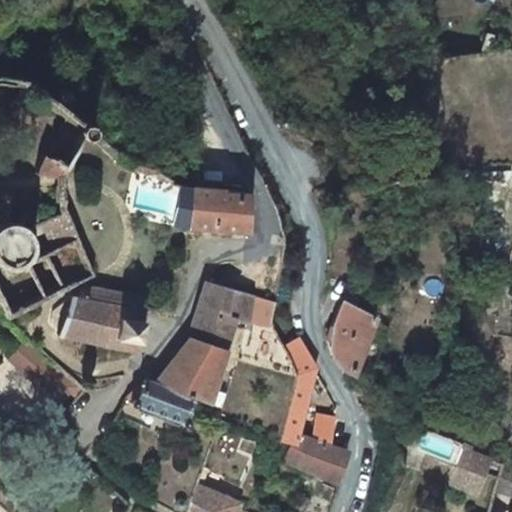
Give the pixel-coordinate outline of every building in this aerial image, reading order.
[(42,153),(34,173),(64,179),(62,168),(64,165),(50,154),(47,156),(42,153)] [(189,196),(187,220),(186,233),(195,234),(195,229),(224,230),(247,231),(247,193),(246,193),(244,190),(222,187),(189,185),(189,196)] [(179,194),(174,216),(187,220),(189,196),(179,194)] [(68,211),(41,223),(51,248),(77,237),(68,214),(68,211)] [(0,264),(4,266),(10,266),(16,264),(21,262),(25,258),(28,253),(30,247),(30,241),(29,236),(27,231),(23,226),(19,223),(13,221),(7,220),(2,220),(0,221),(0,264)] [(246,319),(249,293),(207,280),(188,338),(154,382),(192,397),(207,403),(221,358),(232,320),(246,323),(246,319)] [(139,308),(142,296),(94,286),(89,286),(85,288),(79,292),(78,297),(71,295),(56,334),(112,345),(111,348),(135,353),(146,309),(139,308)] [(273,300),(249,293),(246,319),(267,323),(273,300)] [(341,299),(326,337),(332,358),(340,367),(354,373),(375,317),(341,299)] [(26,342),(12,358),(53,395),(67,380),(26,342)] [(66,385),(79,397),(85,390),(72,379),(66,385)] [(154,382),(145,379),(141,386),(140,386),(139,386),(138,386),(137,386),(126,396),(130,399),(130,400),(130,401),(130,402),(130,403),(131,404),(131,405),(132,405),(133,405),(134,405),(135,405),(136,404),(180,420),(180,421),(180,422),(180,423),(181,424),(182,424),(183,424),(184,425),(185,424),(186,424),(187,423),(188,422),(188,421),(188,420),(187,419),(187,418),(186,418),(185,417),(184,417),(183,417),(192,397),(154,382)] [(311,439),(329,445),(335,417),(315,415),(311,439)] [(289,449),(284,461),(293,465),(337,483),(347,451),(329,445),(311,439),(296,434),(289,449)] [(463,444),(448,481),(475,492),(490,459),(479,455),(470,452),(472,448),(463,444)] [(293,465),(284,461),(279,472),(287,476),(293,465)] [(511,495),(511,468),(502,464),(495,491),(511,495)] [(234,511),(239,502),(196,483),(184,511),(234,511)]
